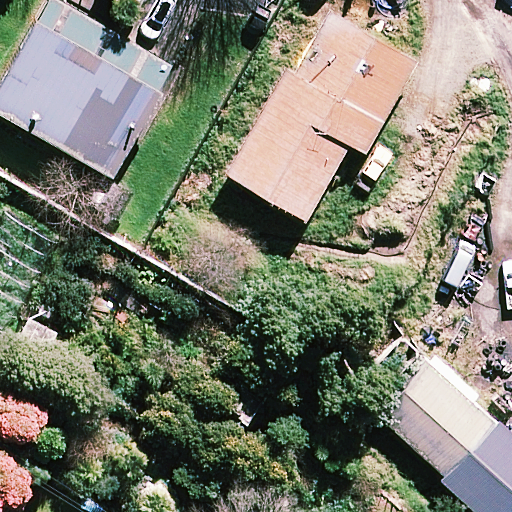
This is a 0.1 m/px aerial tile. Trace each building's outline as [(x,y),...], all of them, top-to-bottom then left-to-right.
[(170,65),(52,0),(46,0),(0,83),(0,113),(110,174),(170,65)] [(316,92),(290,78),(269,118),(295,132),(316,92)] [(348,230),(289,194),(272,223),(330,259),(348,230)] [(0,317),(51,236),(1,205),(0,207),(0,317)] [(58,334),(29,313),(3,349),(33,370),(58,334)] [(490,420),(381,319),(359,343),(401,382),(374,412),(440,474),(490,420)] [(264,389),(231,373),(210,414),(243,430),(264,389)]
